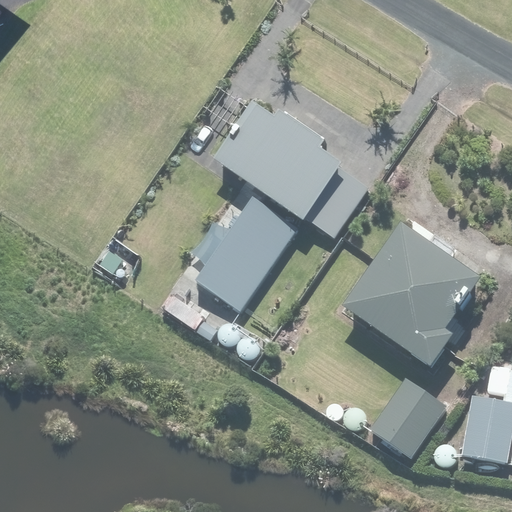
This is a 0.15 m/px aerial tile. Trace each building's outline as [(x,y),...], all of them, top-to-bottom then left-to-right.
[(252,103),(215,159),(336,238),(369,188),(337,167),(341,161),(319,146),(325,138),(280,109),(274,117),(252,103)] [(254,195),(195,279),(243,312),(301,227),(254,195)] [(397,224),(344,305),(430,361),(449,332),(443,328),(477,276),(397,224)] [(404,382),(373,430),(417,459),(449,411),(404,382)] [(511,401),(472,394),(460,456),(505,464),(511,426),(511,401)]
